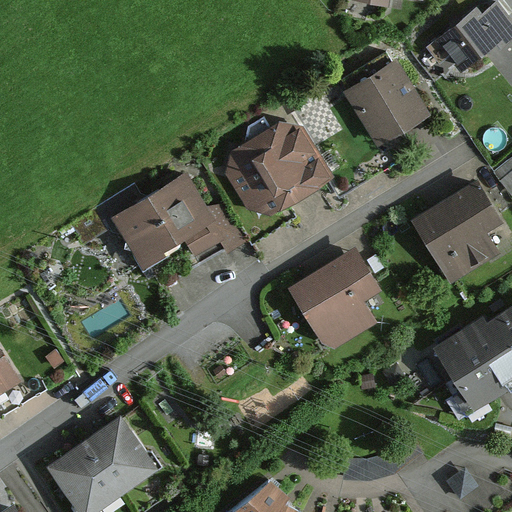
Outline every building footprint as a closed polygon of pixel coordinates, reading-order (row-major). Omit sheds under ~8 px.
[(511,14),(500,0),(483,14),(478,8),(439,39),(465,71),(503,41),(505,43),(511,37),(511,14)] [(435,110),(400,57),(347,92),(383,145),(435,110)] [(275,213),(337,174),(305,123),(283,119),(242,144),(234,145),(228,172),(248,206),(275,213)] [(225,203),(216,208),(190,167),(114,213),(147,266),(173,251),(171,247),(188,237),(199,255),(222,240),(230,252),(248,241),(225,203)] [(507,219),(481,178),(416,217),(454,280),(507,248),(494,227),(507,219)] [(328,354),(376,325),(362,303),(382,291),(356,249),(288,290),(328,354)] [(477,408),(511,386),(511,308),(490,322),(486,315),(438,345),(477,408)] [(0,392),(25,377),(7,344),(0,341),(0,392)] [(164,467),(125,410),(86,437),(126,494),(164,467)] [(97,511),(126,494),(86,437),(49,462),(82,511),(97,511)] [(347,457),(343,478),(372,479),(397,472),(424,456),(413,439),(387,453),(369,457),(347,457)] [(469,467),(449,480),(460,497),(480,484),(469,467)] [(281,511),(297,496),(276,479),(234,511),(281,511)] [(25,511),(17,500),(4,510),(0,509),(0,511),(25,511)] [(310,511),(292,503),(283,511),(310,511)]
